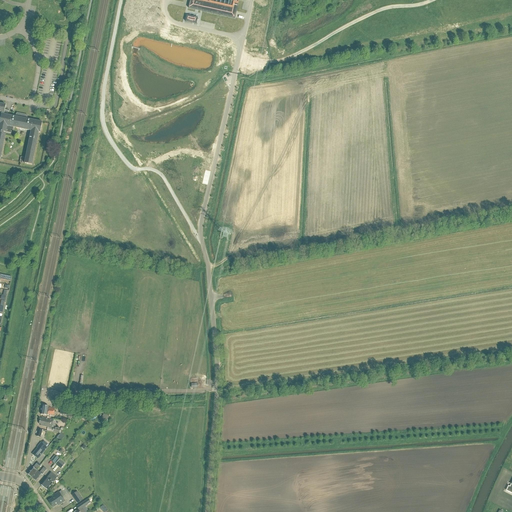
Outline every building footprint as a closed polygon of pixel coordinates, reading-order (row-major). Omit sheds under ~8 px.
[(190,0),(188,9),(235,19),(231,18),(234,4),(238,5),(238,0),(190,0)] [(196,25),(198,19),(187,16),(185,22),(196,25)] [(4,115),(6,105),(0,104),(0,111),(2,112),(0,119),(0,159),(1,159),(6,133),(12,134),(13,127),(31,131),(24,164),(32,165),(39,133),(40,133),(42,122),(30,120),(30,119),(28,119),(27,115),(17,113),(15,117),(4,115)] [(48,407),(48,406),(42,405),(40,414),(47,415),(47,414),(49,415),(49,416),(53,416),(54,408),(48,407)] [(73,416),(74,410),(61,408),(60,414),(73,416)] [(104,413),(101,420),(107,422),(110,416),(104,413)] [(52,421),(42,418),(41,420),(40,419),(39,423),(41,423),(41,425),(51,428),(52,421)] [(37,447),(38,448),(32,454),(37,458),(47,447),(41,442),(37,447)] [(60,459),(55,465),(61,469),(65,464),(60,459)] [(36,470),(40,465),(38,463),(36,465),(33,468),(33,467),(27,474),(32,478),(37,472),(36,470)] [(37,472),(32,478),(37,482),(47,470),(44,467),(39,473),(37,472)] [(46,490),(56,477),(50,473),(40,485),(46,490)] [(83,500),(79,493),(77,491),(73,494),(78,503),(83,500)] [(59,506),(66,502),(59,492),(52,497),(52,498),(48,501),(53,508),(58,505),(59,506)] [(85,511),(83,509),(91,503),(89,499),(77,507),(79,508),(73,511),(85,511)]
